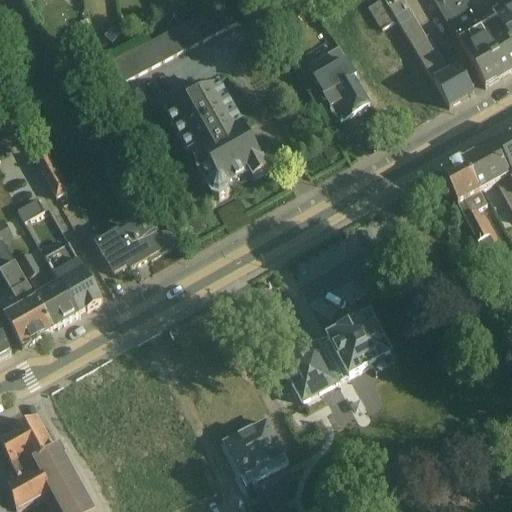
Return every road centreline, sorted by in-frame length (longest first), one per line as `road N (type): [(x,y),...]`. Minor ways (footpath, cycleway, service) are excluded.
road 1 (secondary): [(0,395),(511,112)]
road 2 (unknown): [(30,379),(99,511)]
